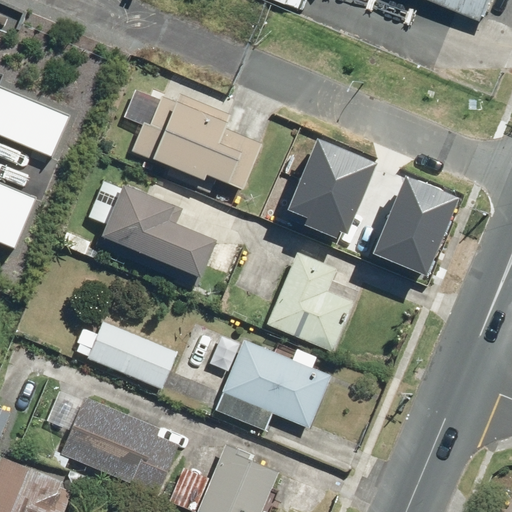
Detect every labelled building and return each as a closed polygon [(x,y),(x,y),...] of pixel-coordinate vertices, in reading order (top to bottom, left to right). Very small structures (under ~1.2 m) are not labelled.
[(0,96),(0,142),(44,162),(61,123),(0,96)] [(138,125),(126,153),(144,161),(142,166),(193,186),(195,182),(218,191),(219,188),(236,195),(256,147),(219,132),(225,119),(174,98),(171,106),(155,99),(144,127),(138,125)] [(340,231),(347,234),(377,163),(318,139),(288,209),(309,218),(306,225),(337,238),(340,231)] [(374,254),(426,276),(459,198),(407,176),(374,254)] [(113,191),(91,241),(190,284),(207,247),(159,226),(165,213),(113,191)] [(24,205),(0,194),(0,253),(3,254),(24,205)] [(291,256),(261,328),(328,355),(353,295),(326,283),(330,272),(291,256)] [(173,355),(99,324),(90,344),(84,362),(157,392),(173,355)] [(286,363),(238,344),(216,396),(218,396),(212,413),(262,433),(267,417),(304,432),(325,379),(307,372),(311,361),(291,352),(286,363)] [(155,432),(79,399),(65,431),(56,457),(127,486),(125,493),(152,504),(160,476),(173,448),(152,439),(155,432)] [(0,430),(8,415),(0,410),(0,430)] [(361,447),(315,428),(303,456),(349,475),(361,447)] [(166,504),(185,511),(258,511),(273,477),(240,463),(241,459),(219,450),(205,483),(179,473),(166,504)] [(0,511),(58,511),(65,496),(53,491),(55,486),(0,464),(0,511)]
